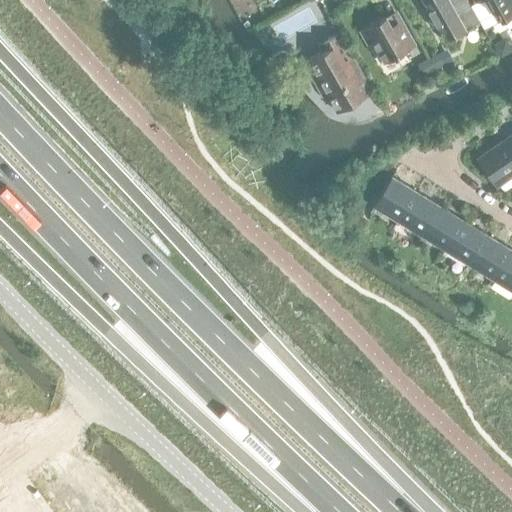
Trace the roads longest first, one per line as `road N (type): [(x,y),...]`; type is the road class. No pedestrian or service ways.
road 1 (trunk): [(407,511),(267,338),(0,57)]
road 2 (trunk): [(400,511),(0,111)]
road 3 (trunk): [(0,169),(171,350),(341,511)]
road 4 (trunk): [(0,228),(107,330),(331,511)]
road 5 (unclassified): [(0,396),(117,511)]
